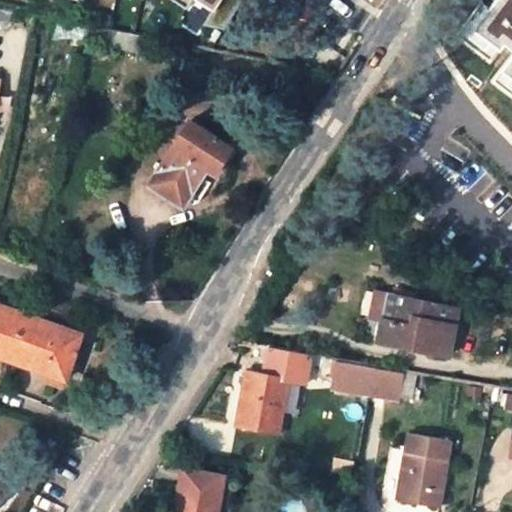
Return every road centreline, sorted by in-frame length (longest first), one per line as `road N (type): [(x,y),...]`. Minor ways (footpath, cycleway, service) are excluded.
road 1 (tertiary): [(384,38),(204,330)]
road 2 (residential): [(0,261),(204,330)]
road 3 (tertiary): [(204,330),(92,511)]
road 4 (residential): [(398,17),(511,157)]
